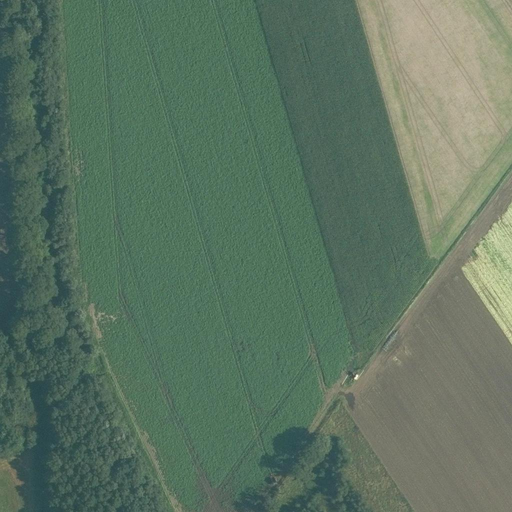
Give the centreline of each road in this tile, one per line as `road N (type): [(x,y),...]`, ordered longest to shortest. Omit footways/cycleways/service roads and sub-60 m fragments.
road 1 (track): [(164,511),(100,388),(85,309),(60,0)]
road 2 (track): [(255,511),(449,253)]
